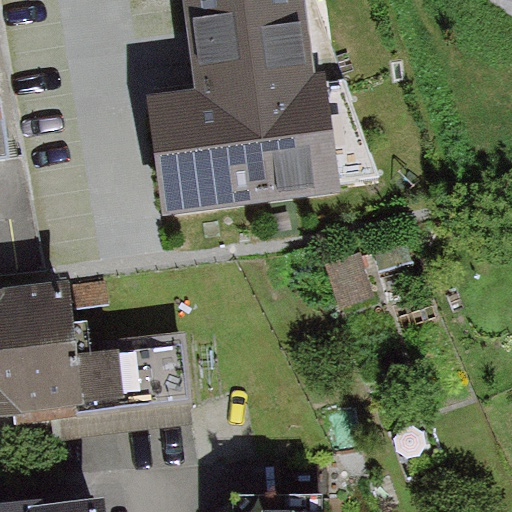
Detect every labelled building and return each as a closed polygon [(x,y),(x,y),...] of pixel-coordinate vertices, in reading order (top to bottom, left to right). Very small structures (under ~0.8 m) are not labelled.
[(379,179),(345,82),(325,84),(324,74),(314,75),(305,0),(181,0),(192,92),(145,98),(160,218),(343,196),(341,184),(379,179)] [(0,159),(11,158),(0,73),(0,159)] [(0,285),(0,413),(79,404),(72,348),(64,278),(0,285)] [(72,348),(79,404),(188,392),(180,323),(111,331),(113,343),(72,348)] [(0,501),(0,511),(101,511),(100,498),(39,506),(38,497),(0,501)]
